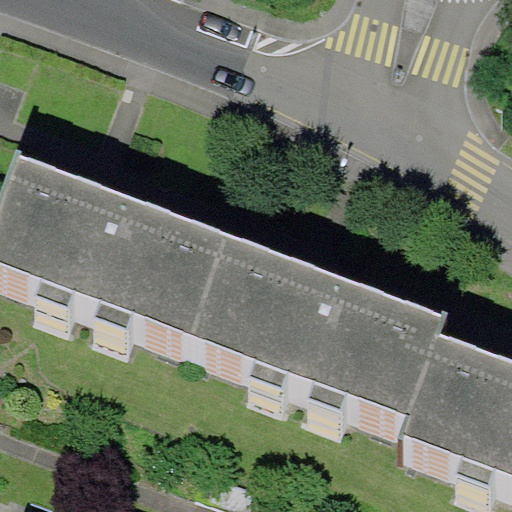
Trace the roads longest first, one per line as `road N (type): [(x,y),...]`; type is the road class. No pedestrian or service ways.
road 1 (residential): [(62,0),(360,116)]
road 2 (residential): [(360,116),(511,196)]
road 3 (residential): [(360,116),(412,0)]
